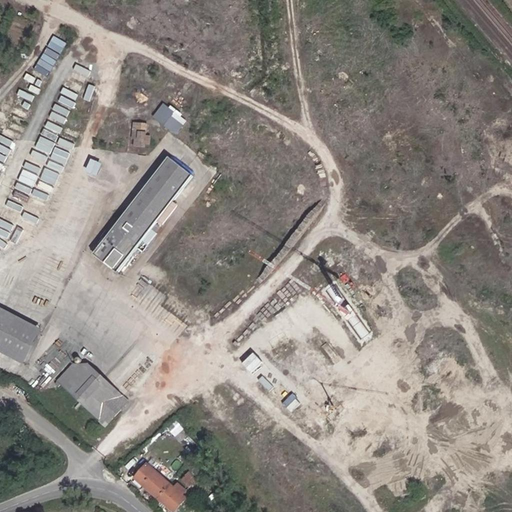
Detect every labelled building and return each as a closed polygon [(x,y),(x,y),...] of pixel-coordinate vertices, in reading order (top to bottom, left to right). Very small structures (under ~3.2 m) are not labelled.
[(155,118),(180,133),(190,117),(165,102),(155,118)] [(138,136),(138,129),(149,129),(149,122),(135,122),(135,136),(138,136)] [(97,159),(92,171),(103,175),(107,163),(97,159)] [(163,160),(89,259),(114,276),(187,178),(163,160)] [(2,223),(13,229),(17,220),(6,214),(2,223)] [(0,351),(24,364),(41,330),(0,308),(0,351)] [(71,369),(56,387),(59,390),(97,424),(118,400),(84,370),(77,369),(71,369)] [(22,387),(18,392),(25,397),(29,392),(22,387)] [(124,405),(118,400),(97,424),(104,429),(124,405)] [(141,464),(131,476),(135,479),(135,482),(170,511),(175,511),(186,500),(182,496),(186,491),(179,485),(175,491),(148,467),(146,468),(141,464)] [(195,469),(185,480),(192,487),(197,481),(200,483),(205,477),(195,469)]
